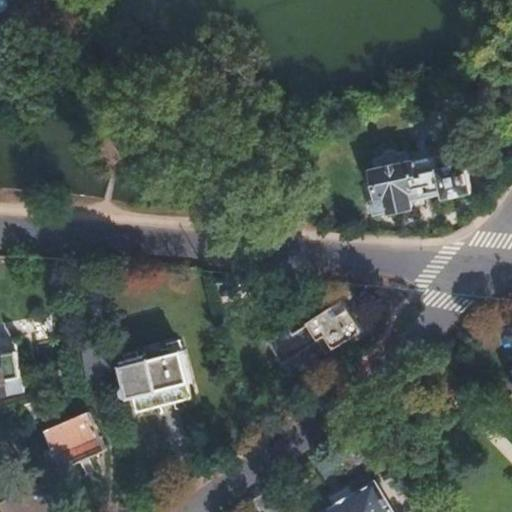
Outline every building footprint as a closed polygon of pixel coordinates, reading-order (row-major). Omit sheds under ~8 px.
[(0,0),(0,9),(11,2),(9,0),(0,0)] [(476,192),(469,160),(410,172),(407,156),(375,162),(382,197),(372,198),(376,214),(392,211),(391,208),(414,204),(414,200),(436,196),(437,199),(476,192)] [(336,348),(364,329),(342,295),(307,319),(326,347),(332,343),(336,348)] [(192,382),(183,351),(124,366),(132,397),(192,382)] [(0,392),(9,393),(7,359),(0,359),(0,392)] [(108,389),(106,380),(89,385),(91,394),(108,389)] [(106,449),(90,412),(47,430),(63,469),(106,449)] [(11,511),(53,511),(35,481),(21,489),(23,492),(6,503),(11,511)] [(328,511),(391,511),(375,485),(328,511)] [(286,511),(271,490),(262,496),(252,502),(258,511),(286,511)]
